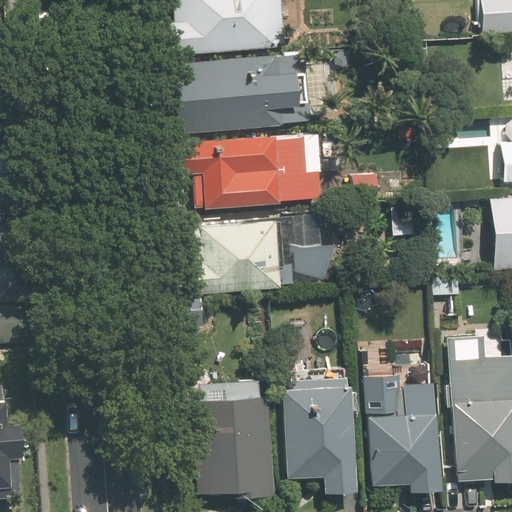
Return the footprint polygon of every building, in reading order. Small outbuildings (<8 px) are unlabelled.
[(282,0),(169,0),(171,21),(164,21),(166,53),(285,47),(282,0)] [(296,53),(172,60),(176,133),(300,126),(296,53)] [(190,208),(318,201),(316,168),(322,168),(320,132),(172,141),(175,174),(188,174),(190,208)] [(511,139),(498,141),(500,180),(511,179),(511,139)] [(0,154),(0,189),(12,189),(10,154),(0,154)] [(385,173),(349,172),(349,192),(385,193),(385,173)] [(511,194),(486,196),(490,268),(511,266),(511,194)] [(416,203),(389,203),(389,236),(416,236),(416,203)] [(287,214),(187,221),(192,293),(331,284),(328,242),(289,244),(287,214)] [(0,307),(20,307),(18,241),(0,241),(0,307)] [(460,273),(433,274),(433,295),(460,295),(460,273)] [(201,299),(164,298),(163,328),(201,329),(201,299)] [(27,317),(0,318),(0,347),(28,346),(27,317)] [(511,364),(509,334),(441,341),(455,477),(511,471),(511,364)] [(404,488),(436,485),(428,369),(360,374),(368,483),(404,481),(404,488)] [(323,493),(354,492),(347,377),(280,381),(285,478),(322,476),(323,493)] [(238,497),(274,496),(269,378),(191,382),(196,493),(238,491),(238,497)] [(0,504),(9,504),(8,472),(20,471),(18,434),(4,435),(2,391),(0,391),(0,504)]
